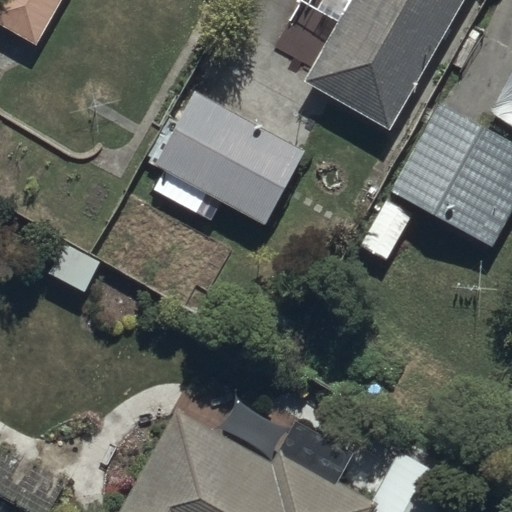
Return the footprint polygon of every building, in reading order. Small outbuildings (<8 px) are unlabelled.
[(0,0),(0,17),(38,38),(58,0),(0,0)] [(394,120),(460,0),(346,0),(307,72),(394,120)] [(210,216),(223,191),(267,215),(308,142),(261,116),(283,77),(258,63),(237,100),(196,78),(154,154),(179,168),(166,192),(210,216)] [(511,124),(441,86),(389,180),(493,238),(511,203),(511,124)] [(441,511),(468,463),(408,431),(376,491),(335,469),(353,437),(297,407),(289,422),(228,389),(213,418),(176,398),(115,511),(441,511)]
